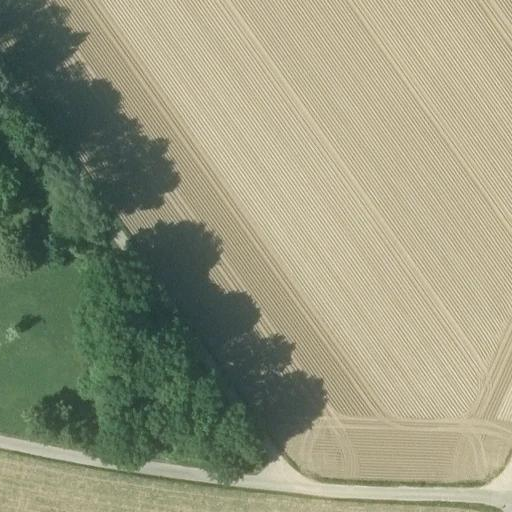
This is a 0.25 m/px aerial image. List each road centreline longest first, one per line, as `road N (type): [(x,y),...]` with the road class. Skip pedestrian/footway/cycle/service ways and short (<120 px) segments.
road 1 (track): [(511,496),(287,487),(0,441)]
road 2 (track): [(287,487),(0,76)]
